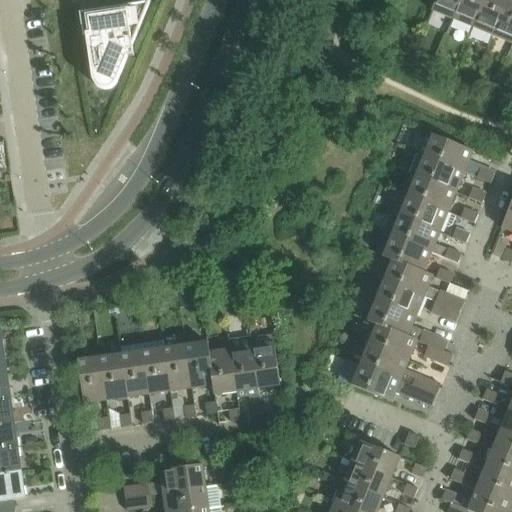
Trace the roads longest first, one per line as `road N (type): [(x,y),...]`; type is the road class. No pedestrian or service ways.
road 1 (secondary): [(45,281),(87,268),(150,215),(182,163),(248,0)]
road 2 (secondary): [(215,0),(120,205),(97,230),(44,257)]
road 3 (residential): [(44,257),(4,0)]
road 4 (residential): [(67,453),(45,281)]
road 5 (residential): [(441,435),(497,276)]
road 6 (residential): [(67,453),(209,433)]
road 7 (residential): [(497,276),(472,267),(511,167)]
